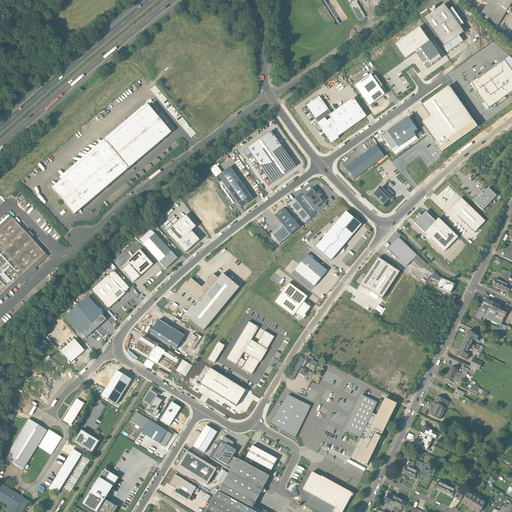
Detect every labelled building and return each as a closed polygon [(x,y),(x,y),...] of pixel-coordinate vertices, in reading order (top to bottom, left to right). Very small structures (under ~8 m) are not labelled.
[(511,0),(489,0),(479,16),(497,27),(511,1),(511,0)] [(349,6),(359,22),(367,17),(357,1),(349,6)] [(444,5),(424,19),(444,47),(459,36),(463,33),(444,5)] [(441,59),(419,28),(394,45),(405,60),(416,52),(420,50),(432,66),(441,59)] [(459,36),(444,47),(447,53),(463,42),(459,36)] [(217,54),(211,59),(215,64),(221,60),(217,54)] [(477,79),(471,84),(477,92),(485,103),(482,104),(486,110),(498,102),(499,104),(507,99),(505,97),(511,91),(511,59),(509,57),(477,80),(477,79)] [(370,76),(355,86),(369,106),(384,95),(382,92),(372,79),(370,76)] [(375,77),(372,79),(382,92),(385,90),(375,77)] [(422,106),(430,117),(421,123),(442,152),(478,127),(448,87),(422,106)] [(318,123),(331,114),(319,97),(306,106),(318,123)] [(366,117),(353,98),(331,114),(318,123),(317,124),(331,144),(339,138),(338,137),(366,117)] [(150,104),(106,140),(129,166),(172,130),(150,104)] [(388,132),(382,136),(393,151),(398,147),(415,135),(414,133),(417,130),(408,117),(388,132)] [(271,132),(248,148),(273,183),(296,167),(271,132)] [(129,166),(106,140),(52,187),(74,212),(129,166)] [(384,156),(376,145),(346,168),(354,179),(384,156)] [(230,167),(218,176),(241,208),(253,199),(230,167)] [(314,186),(302,196),(314,211),(319,207),(321,205),(320,204),(325,200),(314,186)] [(380,188),(373,195),(386,207),(393,200),(393,194),(388,189),(385,192),(380,188)] [(497,196),(488,188),(475,203),(483,211),(497,196)] [(300,194),(289,204),(304,223),(326,205),(324,202),(321,205),(319,207),(314,211),(302,196),(300,194)] [(461,198),(450,209),(474,233),(485,221),(461,198)] [(284,208),(274,215),(283,225),(291,235),(300,227),(284,208)] [(346,212),(315,248),(331,261),(362,225),(346,212)] [(419,219),(414,223),(424,233),(435,222),(425,212),(421,216),(419,214),(416,217),(419,219)] [(0,222),(0,226),(11,217),(9,215),(0,222)] [(196,227),(185,215),(166,233),(185,254),(200,240),(192,231),(196,227)] [(0,294),(45,253),(11,217),(0,226),(0,294)] [(435,222),(424,233),(427,235),(425,237),(429,241),(431,239),(444,252),(458,237),(438,218),(435,222)] [(283,225),(271,235),(279,244),(291,235),(283,225)] [(155,234),(143,245),(166,269),(178,259),(155,234)] [(398,238),(388,249),(406,267),(412,261),(417,256),(398,238)] [(140,250),(120,268),(133,283),(153,265),(140,250)] [(0,298),(47,255),(45,253),(0,294),(0,298)] [(327,271),(307,255),(294,270),(315,287),(327,271)] [(427,265),(417,256),(412,261),(421,270),(427,265)] [(399,272),(378,258),(360,285),(382,299),(399,272)] [(508,272),(504,269),(500,277),(505,279),(508,272)] [(114,271),(91,291),(108,309),(115,303),(116,304),(118,302),(117,301),(126,293),(125,292),(129,288),(114,271)] [(431,278),(439,282),(441,278),(439,277),(434,272),(431,278)] [(199,303),(218,279),(213,274),(202,288),(191,279),(187,283),(186,282),(181,288),(199,303)] [(239,288),(222,274),(218,279),(199,303),(195,307),(192,305),(184,316),(203,331),(239,288)] [(455,285),(441,278),(439,282),(437,287),(451,294),(455,285)] [(491,286),(500,290),(504,282),(495,278),(491,286)] [(504,282),(500,290),(507,293),(509,288),(511,285),(510,285),(504,282)] [(289,283),(274,303),(293,317),(295,314),(303,320),(306,316),(305,315),(311,307),(304,302),(308,297),(289,283)] [(88,297),(77,307),(96,329),(107,320),(102,315),(104,314),(88,297)] [(482,317),(485,319),(493,302),(485,298),(481,306),(480,306),(475,317),(481,319),(482,317)] [(492,322),(500,306),(493,302),(485,319),(492,322)] [(500,306),(492,322),(500,326),(501,324),(508,309),(500,306)] [(96,329),(77,307),(65,318),(80,335),(82,333),(86,338),(96,329)] [(185,336),(159,320),(150,334),(176,350),(185,336)] [(259,328),(249,322),(226,360),(236,366),(244,353),(249,356),(242,369),(252,375),(259,362),(260,363),(268,350),(267,350),(275,337),(264,331),(257,344),(251,341),(259,328)] [(504,325),(501,324),(500,326),(499,328),(496,327),(494,331),(499,334),(504,325)] [(467,330),(461,343),(474,349),(475,346),(472,345),(470,345),(472,339),(476,341),(478,335),(467,330)] [(193,351),(201,337),(193,333),(189,339),(186,344),(189,346),(188,348),(193,351)] [(85,351),(75,339),(61,351),(71,363),(85,351)] [(225,346),(218,342),(208,360),(214,364),(225,346)] [(461,343),(455,355),(465,360),(468,354),(466,353),(467,351),(475,355),(478,351),(474,349),(461,343)] [(166,352),(155,346),(147,359),(158,366),(166,352)] [(313,371),(317,364),(312,361),(313,359),(309,357),(307,356),(305,360),(302,365),(313,371)] [(300,357),(286,379),(292,382),(302,365),(305,360),(300,357)] [(482,362),(473,358),(470,365),(478,369),(482,362)] [(155,364),(147,359),(143,366),(150,371),(155,364)] [(194,366),(182,360),(176,371),(187,377),(194,366)] [(457,370),(451,367),(448,373),(458,378),(462,380),(464,380),(466,376),(461,374),(457,372),(457,370)] [(210,368),(200,384),(236,407),(246,391),(210,368)] [(305,376),(308,371),(303,368),(300,372),(305,376)] [(132,380),(117,371),(101,397),(116,406),(132,380)] [(458,378),(448,373),(445,379),(452,382),(453,380),(456,382),(458,378)] [(469,392),(476,396),(480,388),(473,384),(469,392)] [(455,394),(460,396),(462,397),(464,393),(456,389),(454,393),(455,394)] [(158,395),(149,390),(142,402),(149,406),(151,407),(157,398),(158,395)] [(310,406),(288,395),(271,424),(295,439),(310,406)] [(377,403),(362,395),(344,431),(360,438),(361,437),(365,439),(355,460),(367,465),(397,404),(385,398),(377,415),(372,413),(377,403)] [(436,396),(433,402),(445,408),(449,402),(436,396)] [(162,401),(157,398),(151,407),(149,406),(145,411),(155,417),(159,411),(157,410),(162,401)] [(85,404),(77,399),(71,408),(63,421),(71,426),(75,419),(79,422),(81,419),(77,416),(85,404)] [(181,408),(172,402),(161,421),(170,426),(177,413),(178,411),(179,412),(181,408)] [(433,402),(427,414),(439,420),(445,408),(433,402)] [(144,429),(149,421),(136,413),(131,421),(144,429)] [(47,431),(28,419),(4,458),(23,470),(47,431)] [(167,432),(149,421),(144,429),(141,433),(159,444),(160,444),(167,432)] [(217,432),(206,426),(193,447),(204,453),(217,432)] [(422,426),(419,432),(426,435),(435,439),(438,433),(422,426)] [(99,441),(82,430),(74,442),(92,453),(99,441)] [(172,435),(167,432),(160,444),(159,444),(164,447),(172,435)] [(419,432),(414,442),(421,446),(426,435),(419,432)] [(224,437),(211,458),(231,470),(237,459),(233,456),(236,451),(231,448),(234,443),(224,437)] [(252,446),(245,460),(252,464),(253,461),(271,471),(277,459),(252,446)] [(435,451),(427,447),(424,452),(433,456),(435,451)] [(82,455),(73,450),(70,455),(66,461),(63,466),(60,472),(56,477),(53,483),(49,489),(57,494),(62,487),(70,474),(82,455)] [(217,469),(187,451),(177,467),(207,485),(217,469)] [(254,511),(251,510),(253,507),(269,477),(237,459),(231,470),(205,511),(254,511)] [(416,460),(414,464),(412,469),(417,472),(422,463),(416,460)] [(408,461),(405,466),(412,469),(414,464),(408,461)] [(405,466),(404,465),(400,473),(408,477),(412,469),(405,466)] [(417,472),(412,469),(408,477),(414,480),(416,476),(418,477),(419,475),(418,474),(418,472),(417,472)] [(111,473),(104,470),(83,504),(95,511),(114,511),(118,507),(106,499),(118,478),(111,473)] [(321,477),(312,472),(303,489),(336,507),(333,511),(342,511),(351,496),(352,497),(354,494),(321,476),(321,477)] [(196,488),(175,475),(169,484),(176,488),(173,494),(187,502),(196,488)] [(432,489),(445,495),(449,488),(436,481),(432,489)] [(0,488),(0,501),(8,507),(4,511),(23,511),(26,507),(29,502),(14,492),(12,491),(2,485),(0,488)] [(449,488),(445,495),(452,499),(453,498),(455,499),(457,495),(458,496),(460,493),(462,489),(455,486),(453,490),(449,488)] [(460,503),(469,509),(476,498),(467,492),(460,503)] [(392,511),(393,510),(398,498),(395,497),(395,496),(389,493),(385,503),(386,503),(382,510),(385,511),(392,511)] [(403,510),(406,502),(398,498),(393,510),(396,511),(398,511),(400,509),(403,510)] [(479,511),(485,503),(476,498),(469,509),(474,511),(479,511)] [(506,508),(511,511),(511,503),(509,502),(508,505),(504,503),(502,506),(506,508)]
